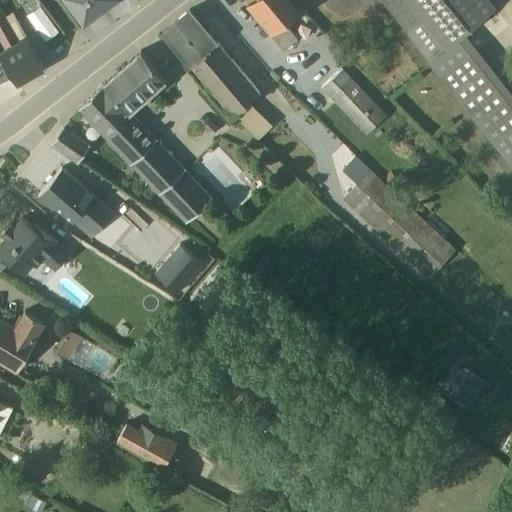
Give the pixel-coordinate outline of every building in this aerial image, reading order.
[(112,0),(65,0),(82,23),(112,0)] [(286,0),(253,0),(246,7),(270,35),(274,32),(292,54),(307,41),(289,19),(297,13),(286,0)] [(511,94),(463,33),(494,8),(487,0),(380,0),(406,34),(511,171),(511,94)] [(15,83),(42,68),(10,14),(4,17),(0,9),(0,57),(9,73),(15,83)] [(196,19),(188,10),(161,33),(230,116),(256,140),(270,125),(247,102),(259,92),(199,18),(196,19)] [(300,52),(318,75),(340,59),(321,35),(300,52)] [(77,108),(184,222),(211,196),(130,112),(165,80),(139,51),(102,84),(77,108)] [(0,57),(0,77),(9,73),(0,57)] [(385,115),(340,68),(319,88),(364,135),(385,115)] [(62,127),(49,144),(48,144),(76,162),(88,145),(62,127)] [(454,250),(356,158),(351,164),(352,166),(330,189),(331,190),(426,279),(454,250)] [(60,168),(36,195),(52,208),(53,206),(71,221),(73,218),(92,233),(110,212),(92,196),(93,195),(60,168)] [(4,237),(0,241),(0,256),(1,255),(24,273),(31,264),(35,267),(41,260),(54,270),(67,254),(56,244),(57,242),(32,221),(30,224),(21,217),(12,227),(10,226),(2,235),(4,237)] [(201,265),(178,244),(153,272),(176,293),(201,265)] [(218,266),(187,294),(203,312),(234,284),(218,266)] [(0,363),(14,372),(42,329),(19,315),(12,325),(0,318),(0,363)] [(55,352),(67,359),(80,337),(68,329),(55,352)] [(464,364),(445,392),(468,407),(487,379),(464,364)] [(66,398),(63,409),(77,412),(79,401),(66,398)] [(0,429),(11,407),(0,401),(0,429)] [(125,422),(115,440),(163,467),(176,444),(140,423),(137,428),(125,422)] [(81,431),(75,443),(100,456),(106,445),(81,431)]
